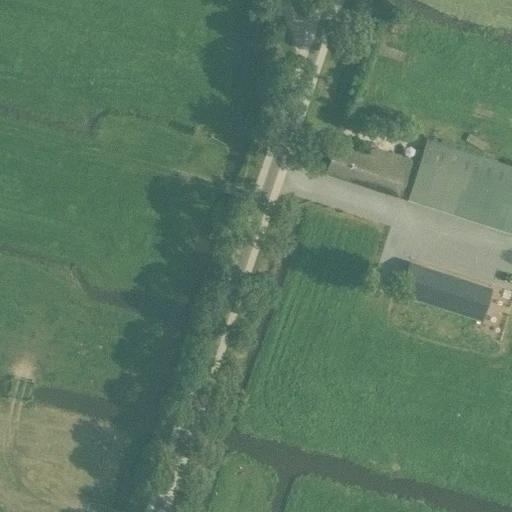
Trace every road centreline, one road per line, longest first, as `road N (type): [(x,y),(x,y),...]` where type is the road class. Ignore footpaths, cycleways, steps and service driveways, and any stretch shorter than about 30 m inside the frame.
road 1 (secondary): [(156,511),(329,0)]
road 2 (track): [(78,511),(7,485),(0,453),(31,378)]
